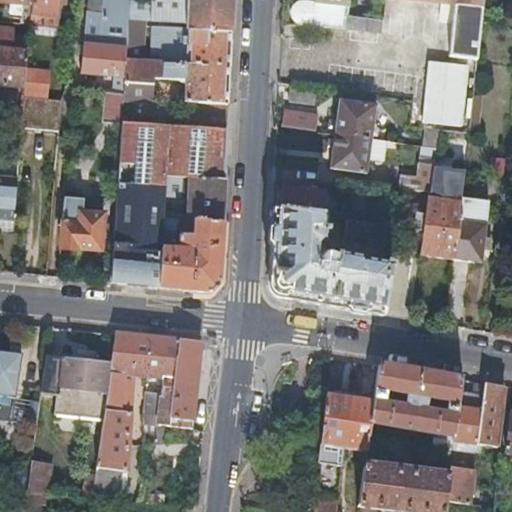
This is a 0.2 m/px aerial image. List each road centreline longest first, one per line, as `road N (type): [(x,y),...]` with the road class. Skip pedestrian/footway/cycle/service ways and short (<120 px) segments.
road 1 (residential): [(260,0),(244,323)]
road 2 (residential): [(511,363),(244,323)]
road 3 (residential): [(0,297),(244,323)]
road 4 (residential): [(244,323),(214,511)]
